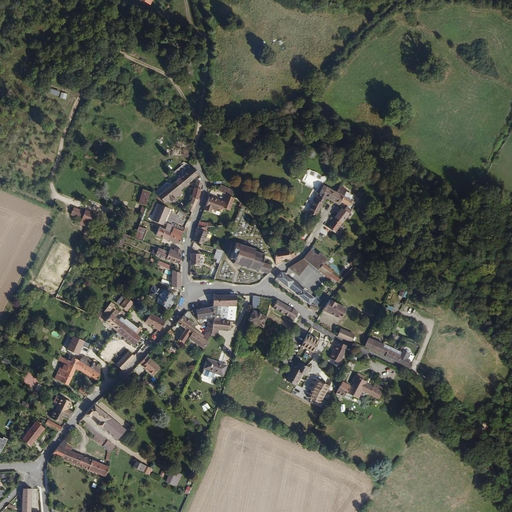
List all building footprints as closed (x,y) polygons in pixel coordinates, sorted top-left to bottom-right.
[(188,164),(183,162),(172,172),(177,177),(156,196),(163,203),(165,201),(170,204),(172,202),(171,202),(178,195),(175,192),(196,173),(191,166),(188,164)] [(322,196),(326,187),(321,185),(318,193),(316,192),(315,195),(321,197),(321,201),(324,197),(322,196)] [(195,198),(198,189),(196,188),(193,187),(189,197),(191,197),(187,208),(191,212),(195,198)] [(341,195),(326,187),(322,196),(324,197),(336,203),(338,200),(341,195)] [(143,205),(148,191),(141,188),(137,203),(143,205)] [(228,210),(232,198),(224,194),(221,202),(215,199),(215,201),(212,200),(212,198),(207,197),(202,210),(209,212),(210,209),(218,212),(220,208),(228,210)] [(321,197),(315,195),(313,199),(321,203),(321,201),(321,197)] [(341,195),(338,200),(345,203),(346,201),(348,202),(350,199),(341,195)] [(321,203),(313,199),(307,212),(314,216),(321,203)] [(170,209),(158,204),(151,220),(163,225),(170,209)] [(340,207),(333,216),(341,222),(350,209),(344,205),(342,208),(340,207)] [(95,216),(84,212),(81,220),(92,224),(92,223),(94,218),(95,216)] [(326,226),(329,229),(329,230),(329,231),(330,232),(331,232),(332,231),(333,232),(341,222),(333,216),(326,226)] [(144,228),(137,226),(133,238),(140,241),(144,228)] [(177,244),(183,231),(172,227),(170,232),(157,227),(154,234),(177,244)] [(203,227),(196,227),(195,229),(193,240),(202,243),(203,237),(207,238),(208,235),(204,233),(205,227),(203,227)] [(120,248),(126,235),(122,233),(116,246),(120,248)] [(268,273),(270,265),(261,261),(263,254),(255,251),(255,249),(235,242),(230,259),(234,260),(233,263),(268,273)] [(180,264),(180,256),(166,251),(156,247),(153,254),(180,264)] [(166,251),(180,256),(180,250),(173,247),(173,250),(167,248),(166,251)] [(285,250),(273,251),(274,262),(280,262),(280,259),(287,258),(294,255),(291,249),(288,249),(288,248),(285,248),(285,250)] [(216,259),(215,262),(220,263),(223,251),(215,249),(213,259),(216,259)] [(207,257),(190,253),(189,265),(198,265),(198,257),(203,258),(203,259),(207,260),(207,257)] [(330,273),(331,272),(308,253),(302,262),(301,261),(296,264),(297,265),(295,267),(298,271),(307,263),(309,264),(308,265),(316,271),(316,270),(326,278),(328,276),(330,273)] [(180,294),(180,274),(172,271),(171,270),(166,268),(164,271),(171,274),(170,283),(170,286),(167,285),(169,290),(180,294)] [(296,294),(308,304),(313,298),(301,289),(301,288),(291,280),(290,281),(280,272),(275,278),(286,287),(287,286),(292,290),(296,293),(296,294)] [(336,278),(330,273),(328,276),(334,281),(336,278)] [(162,291),(152,286),(147,295),(157,300),(156,302),(167,307),(173,296),(162,290),(162,291)] [(234,320),(235,306),(236,293),(212,294),(211,305),(210,326),(210,327),(230,328),(231,323),(229,323),(230,320),(231,320),(234,320)] [(251,295),(250,307),(253,307),(253,305),(256,306),(256,304),(258,305),(259,296),(251,295)] [(130,302),(124,298),(117,307),(124,311),(130,302)] [(293,320),(296,313),(276,300),(272,307),(293,320)] [(340,320),(345,309),(341,307),(329,301),(323,312),(340,320)] [(313,310),(318,303),(316,302),(313,305),(310,306),(309,308),(313,310)] [(105,316),(112,306),(108,303),(101,313),(105,316)] [(206,317),(206,326),(210,326),(211,305),(190,311),(194,317),(195,318),(196,318),(206,317)] [(261,326),(266,317),(254,310),(249,319),(261,326)] [(179,315),(175,322),(184,327),(175,342),(180,345),(193,325),(185,312),(179,315)] [(164,322),(159,318),(149,313),(144,321),(159,330),(164,322)] [(107,325),(113,317),(109,314),(103,322),(106,324),(107,325)] [(162,314),(159,318),(164,322),(168,318),(162,314)] [(108,325),(116,331),(121,323),(113,317),(107,325),(108,325)] [(121,323),(139,337),(141,333),(138,331),(140,329),(135,325),(133,327),(124,319),(121,323)] [(282,322),(280,325),(289,331),(290,327),(282,322)] [(133,345),(139,337),(121,323),(116,331),(122,337),(133,345)] [(202,335),(192,329),(191,331),(201,338),(202,335)] [(336,336),(350,342),(353,335),(339,329),(336,336)] [(209,333),(204,331),(202,335),(201,338),(191,331),(187,338),(202,348),(209,333)] [(320,342),(307,335),(300,349),(313,355),(320,342)] [(84,341),(72,336),(67,349),(79,354),(84,341)] [(379,354),(403,366),(405,367),(407,364),(405,363),(406,360),(404,359),(403,358),(387,350),(382,348),(383,345),(367,338),(363,347),(379,354)] [(344,345),(334,340),(329,351),(330,352),(327,357),(337,362),(343,349),(342,349),(344,345)] [(127,350),(115,364),(120,369),(121,370),(134,357),(127,350)] [(138,363),(151,375),(158,368),(145,356),(138,363)] [(74,368),(78,361),(71,357),(69,362),(60,381),(67,384),(74,368)] [(226,365),(207,358),(204,368),(202,373),(213,377),(215,372),(223,375),(226,365)] [(69,362),(62,359),(54,378),(60,381),(69,362)] [(95,381),(99,374),(90,369),(78,361),(74,368),(82,373),(95,381)] [(90,369),(99,374),(99,373),(99,366),(94,363),(90,369)] [(311,369),(299,363),(289,382),(301,388),(311,369)] [(362,385),(365,379),(366,376),(363,375),(365,372),(357,369),(356,372),(355,371),(349,383),(346,389),(357,394),(362,385)] [(26,375),(23,383),(33,387),(35,379),(26,375)] [(373,383),(365,379),(362,385),(370,389),(379,393),(379,391),(371,387),(373,383)] [(373,383),(371,387),(379,391),(383,383),(375,379),(373,383)] [(332,388),(318,380),(307,400),(322,408),(332,388)] [(80,387),(77,390),(85,396),(88,392),(80,387)] [(68,403),(58,397),(55,404),(55,405),(52,411),(51,411),(48,418),(58,423),(61,416),(67,419),(72,413),(65,409),(68,403)] [(204,411),(210,408),(207,403),(201,406),(204,411)] [(125,426),(93,404),(85,414),(89,417),(91,414),(100,420),(98,423),(118,437),(125,426)] [(57,432),(60,428),(46,421),(44,425),(57,432)] [(96,434),(98,430),(83,421),(81,424),(96,434)] [(24,431),(20,437),(22,438),(20,440),(29,447),(43,429),(34,422),(26,432),(24,431)] [(110,458),(115,446),(105,440),(102,438),(98,435),(97,438),(110,447),(107,457),(110,458)] [(105,440),(115,446),(116,442),(107,436),(105,440)] [(72,444),(62,440),(57,447),(70,451),(72,444)] [(51,455),(106,473),(108,464),(70,451),(57,447),(51,455)] [(149,475),(152,469),(134,461),(131,467),(149,475)] [(165,483),(177,486),(181,474),(169,470),(165,483)] [(29,511),(31,490),(22,489),(21,511),(29,511)]
